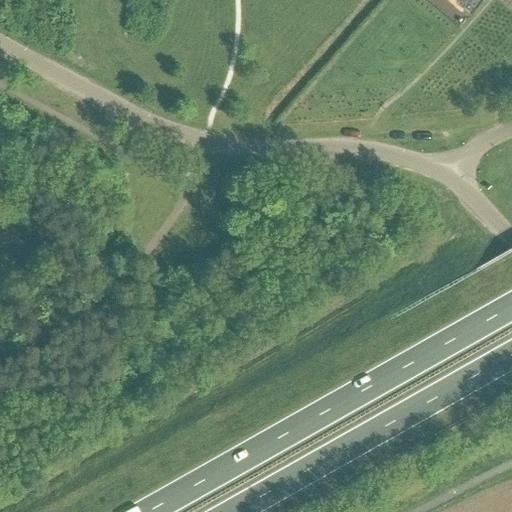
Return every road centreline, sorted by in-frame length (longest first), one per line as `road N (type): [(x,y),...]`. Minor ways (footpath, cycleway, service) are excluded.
road 1 (unclassified): [(449,178),(389,154),(232,145),(173,133),(0,45)]
road 2 (trunk): [(511,305),(149,511)]
road 3 (trunk): [(233,511),(511,354)]
